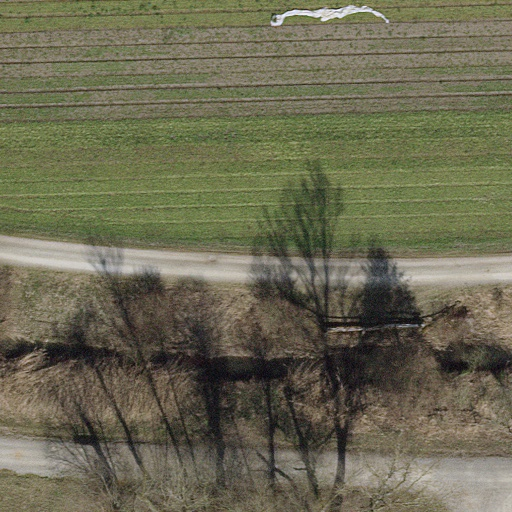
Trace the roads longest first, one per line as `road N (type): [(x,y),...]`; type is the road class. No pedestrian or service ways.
road 1 (track): [(511,270),(266,270),(0,247)]
road 2 (track): [(0,447),(496,479)]
